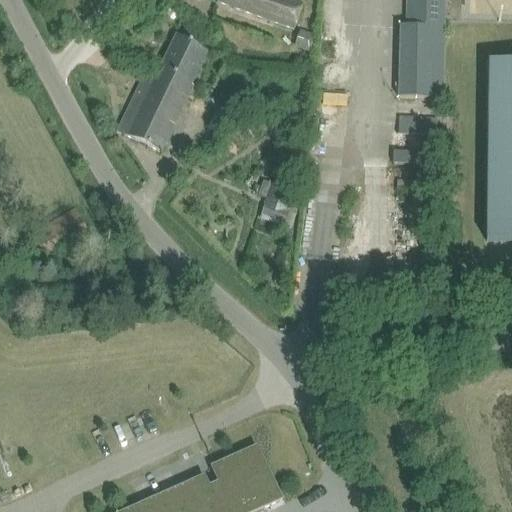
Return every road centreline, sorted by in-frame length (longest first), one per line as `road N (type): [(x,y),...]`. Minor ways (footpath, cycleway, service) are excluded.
road 1 (unknown): [(0,478),(281,355),(381,44),(387,0)]
road 2 (unclassified): [(281,355),(142,231),(10,0)]
road 3 (unclassified): [(281,355),(511,338)]
road 4 (unclassified): [(351,511),(300,381),(281,355)]
